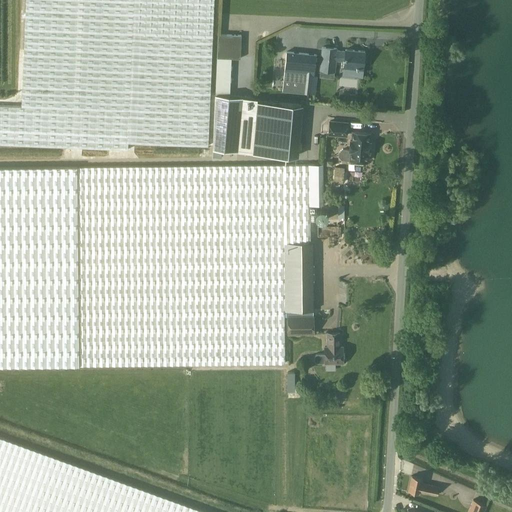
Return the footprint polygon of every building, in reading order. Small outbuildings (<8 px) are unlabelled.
[(213,37),(214,0),(25,0),(21,106),(0,104),(0,143),(128,149),(128,142),(208,146),(213,37)] [(241,35),(218,34),(217,57),(240,58),(241,35)] [(317,54),(316,63),(321,64),(320,70),(334,71),(336,60),(344,61),(344,67),(355,68),(355,66),(363,67),(365,51),(346,49),(346,51),(337,50),(337,48),(323,47),(322,55),(317,54)] [(313,93),(316,63),(317,54),(286,51),(284,73),(282,91),(300,93),(300,92),(302,92),(313,93)] [(215,94),(213,149),(296,156),(301,105),(257,101),(257,98),(255,98),(255,97),(215,94)] [(348,123),(330,121),(328,134),(346,136),(348,123)] [(371,142),(369,142),(370,133),(353,131),(352,140),(350,140),(349,149),(343,149),(340,152),(339,155),(342,159),(350,159),(355,160),(355,162),(362,163),(363,161),(367,161),(368,152),(370,152),(371,142)] [(313,242),(309,242),(309,204),(322,204),(322,164),(0,166),(0,365),(285,363),(284,310),(313,310),(313,242)] [(332,181),(341,181),(342,166),(332,166),(332,181)] [(288,333),(314,333),(313,316),(288,316),(288,333)] [(335,362),(343,362),(343,346),(340,346),(339,332),(328,332),(328,346),(325,346),(325,354),(317,354),(315,355),(315,357),(315,359),(315,361),(317,362),(325,362),(335,362)] [(0,511),(207,511),(0,436),(0,511)] [(437,494),(439,486),(422,483),(423,477),(412,475),(409,490),(420,492),(420,491),(437,494)] [(474,499),(468,511),(483,511),(487,504),(474,499)]
